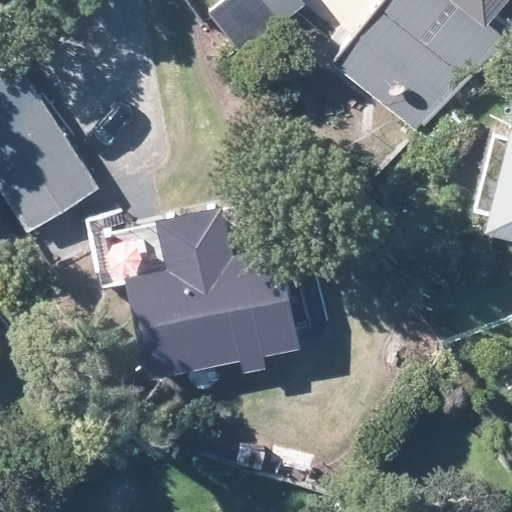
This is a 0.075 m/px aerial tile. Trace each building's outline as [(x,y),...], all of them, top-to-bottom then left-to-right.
[(244,36),(279,4),(275,0),(219,0),(215,4),(244,36)] [(419,122),(437,98),(506,12),(497,5),(500,0),(379,0),(341,48),(336,55),(386,94),(417,120),(419,122)] [(0,170),(33,223),(103,178),(23,52),(0,67),(0,170)] [(452,153),(479,126),(457,105),(429,132),(434,137),(452,153)] [(511,137),(494,206),(493,215),(511,219),(511,137)] [(244,342),(309,328),(286,224),(221,238),(216,214),(167,224),(173,253),(132,262),(142,306),(154,361),(194,353),(215,349),(244,342)]
